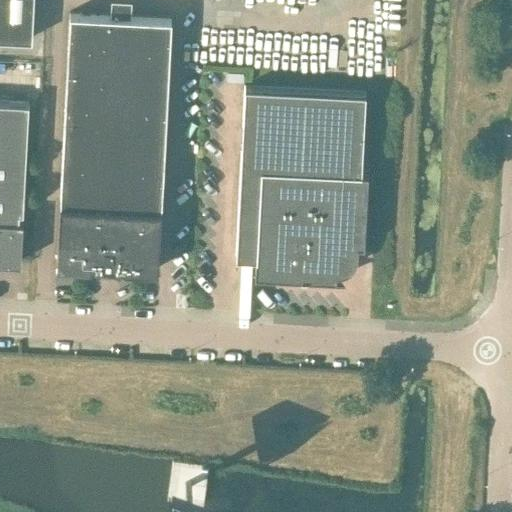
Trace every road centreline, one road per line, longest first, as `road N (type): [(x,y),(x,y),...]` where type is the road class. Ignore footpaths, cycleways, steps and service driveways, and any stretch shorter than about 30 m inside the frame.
road 1 (unclassified): [(506,350),(0,328)]
road 2 (unknown): [(31,330),(48,14),(67,1),(184,4)]
road 3 (unclassified): [(506,350),(497,511)]
road 4 (unclassified): [(511,211),(506,350)]
